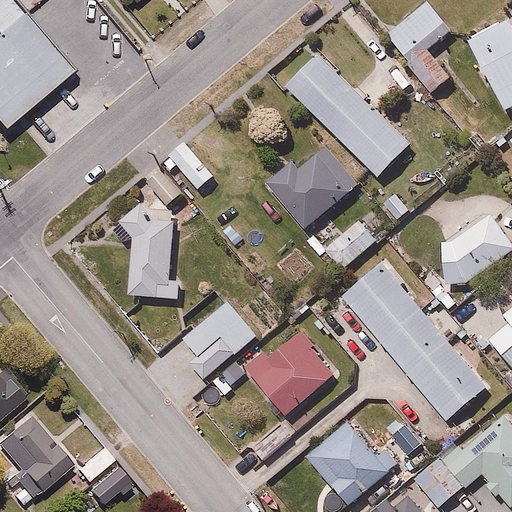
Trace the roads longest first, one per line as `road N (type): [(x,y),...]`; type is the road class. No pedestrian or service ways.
road 1 (residential): [(272,0),(0,232)]
road 2 (residential): [(226,511),(0,243)]
